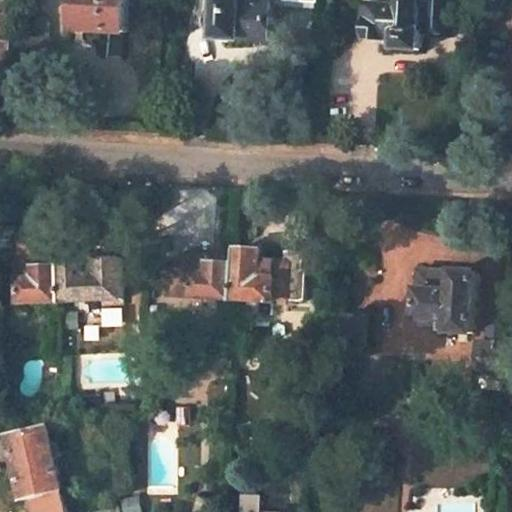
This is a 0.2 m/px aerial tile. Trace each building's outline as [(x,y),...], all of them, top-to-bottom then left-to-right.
[(75,0),(73,29),(127,33),(129,0),(75,0)] [(220,13),(219,36),(272,40),(273,0),(213,0),(213,12),(220,13)] [(374,0),(375,5),(373,37),(400,39),(399,47),(423,48),(424,29),(455,30),(456,0),(374,0)] [(0,37),(9,38),(11,1),(0,1),(0,37)] [(0,67),(12,69),(13,38),(9,38),(0,37),(0,67)] [(24,279),(25,303),(65,302),(64,267),(56,267),(43,267),(43,253),(56,253),(55,235),(43,236),(42,232),(25,233),(25,254),(28,254),(28,263),(24,263),(25,279),(24,279)] [(63,235),(55,235),(56,253),(56,267),(64,267),(63,235)] [(238,265),(236,299),(236,300),(277,302),(277,300),(289,300),(289,301),(305,302),(305,301),(308,301),(309,271),(306,271),(307,253),(288,251),(288,262),(277,262),(277,261),(262,260),(262,251),(238,250),(238,265)] [(212,257),(175,254),(172,294),(236,299),(238,265),(212,264),(212,257)] [(125,300),(124,259),(89,260),(89,266),(64,267),(65,302),(125,300)] [(418,318),(453,320),(453,331),(476,332),(479,271),(420,268),(419,291),(418,318)] [(370,314),(342,313),(339,341),(369,343),(370,314)] [(477,373),(502,374),(506,318),(490,317),(488,343),(478,342),(477,373)] [(36,511),(68,511),(49,427),(10,436),(0,438),(0,461),(14,458),(25,502),(33,500),(36,511)] [(264,511),(265,496),(245,496),(244,511),(264,511)]
